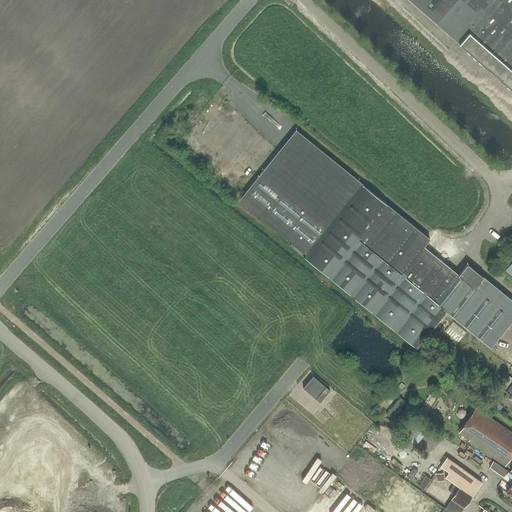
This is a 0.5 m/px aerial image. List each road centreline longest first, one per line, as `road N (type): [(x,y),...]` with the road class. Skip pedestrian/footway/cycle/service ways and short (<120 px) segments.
road 1 (unclassified): [(252,0),(0,290)]
road 2 (unclassified): [(462,247),(500,200),(501,187),(303,0)]
road 3 (tertiary): [(144,483),(104,424),(0,333)]
road 4 (residential): [(144,483),(215,464),(301,364)]
